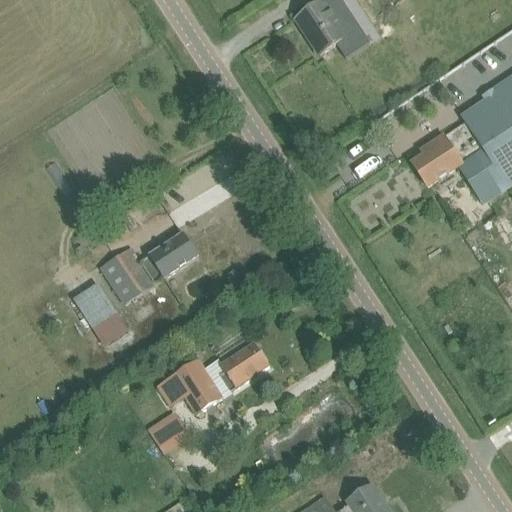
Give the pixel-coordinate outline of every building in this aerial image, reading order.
[(321,58),(329,53),(348,40),(325,5),(298,22),(321,58)] [(511,183),(511,87),(464,119),(467,124),(485,152),(508,186),(511,183)] [(414,166),(429,190),(485,152),(467,124),(467,125),(445,140),(444,138),(426,150),(429,155),(414,166)] [(100,269),(126,308),(200,260),(185,237),(143,265),(132,249),(100,269)] [(107,285),(79,297),(101,348),(129,337),(107,285)] [(242,326),(214,343),(226,362),(254,345),(242,326)] [(218,364),(206,373),(224,400),(238,392),(244,387),(271,370),(256,347),(222,370),(218,364)] [(206,373),(199,363),(172,381),(186,401),(197,418),(224,400),(206,373)] [(179,413),(151,427),(166,455),(194,441),(179,413)] [(388,511),(373,489),(349,505),(351,508),(345,511),(333,511),(326,501),(307,511),(388,511)]
